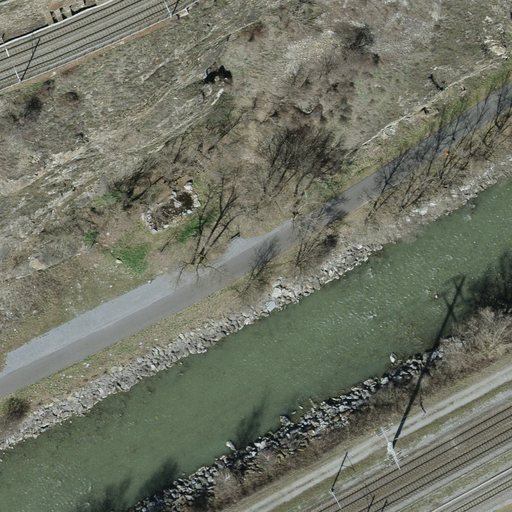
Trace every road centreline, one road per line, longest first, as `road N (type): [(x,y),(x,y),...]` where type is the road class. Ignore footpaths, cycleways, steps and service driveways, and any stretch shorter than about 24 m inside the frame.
road 1 (unclassified): [(0,386),(169,307),(511,94)]
road 2 (track): [(260,511),(511,373)]
